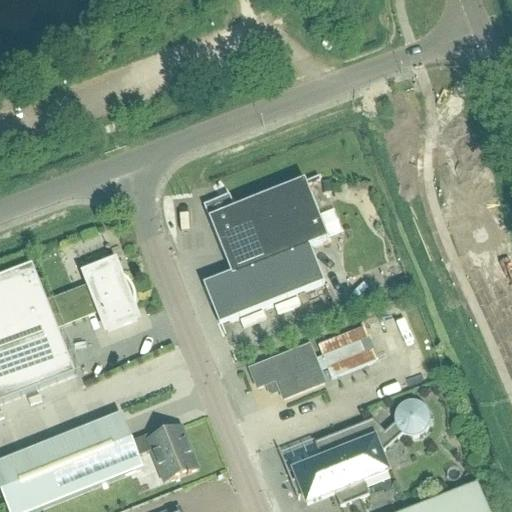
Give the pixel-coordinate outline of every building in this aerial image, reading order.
[(205,210),(233,279),(205,290),(225,339),(226,339),(222,328),(324,287),(310,250),(328,243),(306,186),(319,181),(318,180),(222,218),(218,208),(208,212),(206,210),(205,210)] [(0,282),(0,407),(75,378),(54,325),(97,308),(107,335),(137,324),(133,314),(134,311),(135,309),(135,306),(135,304),(135,301),(135,299),(134,296),(134,294),(133,291),(132,289),(130,287),(129,285),(127,283),(125,281),(123,279),(121,278),(119,277),(115,267),(85,279),(89,288),(46,305),(32,270),(0,282)] [(287,320),(311,310),(308,302),(284,311),(287,320)] [(250,333),(273,323),(270,315),(247,325),(250,333)] [(331,383),(376,365),(372,353),(365,356),(360,345),(368,342),(363,331),(318,349),(322,360),(315,363),(309,350),(250,373),(257,392),(267,388),(269,395),(274,397),(280,394),(284,403),(324,387),(319,375),(327,372),(331,383)] [(427,376),(395,389),(400,401),(432,388),(427,376)] [(395,421),(395,427),(384,437),(373,425),(315,448),(320,461),(292,472),(306,506),(334,495),(340,511),(368,500),(361,484),(386,474),(380,458),(402,438),(408,440),(414,441),(420,439),(425,436),(429,431),(430,425),(430,419),(428,413),(423,409),(418,406),(412,405),(406,407),(401,410),(397,415),(395,421)] [(0,467),(0,494),(7,511),(43,511),(142,473),(137,461),(151,455),(164,487),(198,473),(181,431),(164,438),(162,433),(131,446),(121,419),(0,467)] [(486,511),(477,488),(417,511),(486,511)]
